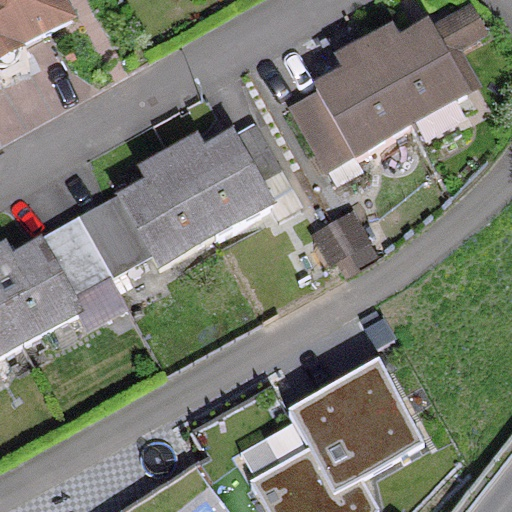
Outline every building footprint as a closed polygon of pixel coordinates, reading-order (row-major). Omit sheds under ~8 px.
[(0,0),(0,60),(66,24),(52,0),(0,0)] [(385,40),(360,53),(405,133),(418,159),(456,138),(441,112),(461,102),(423,34),(392,52),(385,40)] [(340,147),(350,164),(405,133),(360,53),(335,68),(342,80),(285,113),(312,162),(340,147)] [(196,162),(189,149),(164,164),(209,244),(264,213),(272,227),(296,214),(250,131),(196,162)] [(154,274),(209,244),(164,164),(139,178),(146,190),(116,207),(154,274)] [(75,230),(105,283),(133,267),(103,214),(75,230)] [(343,259),(361,249),(346,222),(328,232),(343,259)] [(77,298),(105,283),(75,230),(48,246),(77,298)] [(310,242),(325,268),(343,259),(328,232),(310,242)] [(5,270),(0,261),(0,319),(18,352),(72,320),(35,253),(5,270)] [(0,361),(18,352),(0,319),(0,361)] [(419,441),(378,366),(295,410),(336,485),(419,441)]
